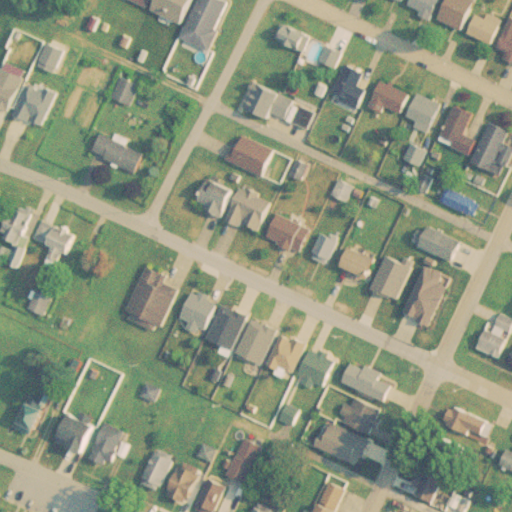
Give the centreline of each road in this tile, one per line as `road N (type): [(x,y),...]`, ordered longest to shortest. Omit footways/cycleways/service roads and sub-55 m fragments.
road 1 (residential): [(0,153),(511,389)]
road 2 (residential): [(212,104),(511,246)]
road 3 (residential): [(370,511),(511,212)]
road 4 (residential): [(140,213),(212,104),(263,0)]
road 5 (residential): [(299,0),(511,99)]
road 6 (residential): [(0,455),(121,511)]
